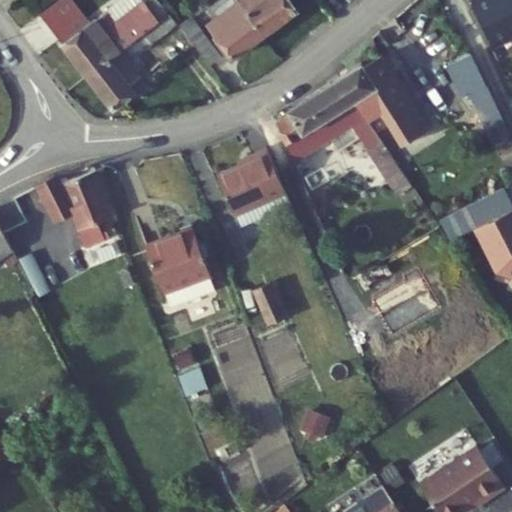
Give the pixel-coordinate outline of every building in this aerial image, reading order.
[(60,42),(86,24),(69,0),(57,0),(39,13),(60,42)] [(147,18),(154,14),(170,2),(168,0),(77,0),(112,45),(147,18)] [(160,23),(190,0),(171,0),(170,2),(154,14),(160,23)] [(251,34),(285,9),(278,0),(228,0),(251,34)] [(278,0),(285,9),(298,0),(278,0)] [(511,0),(498,0),(510,25),(511,24),(511,0)] [(209,2),(198,10),(229,49),(240,41),(209,2)] [(163,38),(147,18),(112,45),(133,72),(157,55),(151,48),(163,38)] [(448,124),(404,43),(386,53),(380,42),(358,54),(377,87),(390,80),(422,138),(448,124)] [(487,145),(509,135),(473,53),(450,62),(487,145)] [(310,92),(292,101),(304,123),(377,87),(358,54),(306,83),(310,92)] [(511,122),(511,80),(505,65),(487,74),(511,123),(511,122)] [(273,139),(257,146),(259,150),(224,166),(242,204),(248,217),(289,198),(283,186),(292,182),(273,139)] [(126,204),(106,159),(74,174),(73,172),(47,182),(66,229),(83,223),(94,252),(119,242),(107,213),(126,204)] [(292,182),(283,186),(289,198),(298,194),(292,182)] [(34,188),(15,196),(24,218),(35,214),(29,200),(37,196),(34,188)] [(311,188),(298,194),(310,221),(324,215),(311,188)] [(511,199),(493,208),(511,246),(511,199)] [(220,263),(201,213),(154,231),(173,280),(175,280),(180,295),(224,278),(218,263),(220,263)] [(34,286),(20,259),(7,265),(21,293),(34,286)] [(276,272),(260,278),(273,315),(290,308),(276,272)] [(303,432),(325,434),(326,414),(305,412),(303,432)] [(478,503),(494,492),(467,452),(410,490),(424,511),(455,511),(475,499),(478,503)] [(386,511),(374,492),(343,511),(386,511)]
